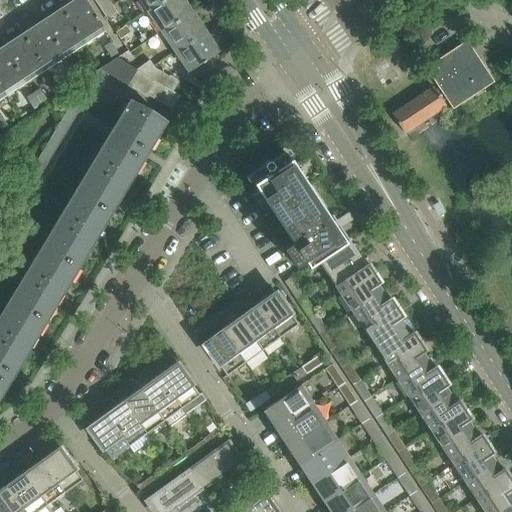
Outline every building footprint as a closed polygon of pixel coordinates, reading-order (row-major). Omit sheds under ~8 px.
[(63,7),(62,8),(85,44),(105,31),(84,0),(74,0),(72,2),(69,2),(65,5),(63,7)] [(108,0),(94,0),(102,12),(112,5),(108,0)] [(140,0),(148,11),(164,0),(140,0)] [(182,0),(164,0),(148,11),(162,31),(191,12),(182,0)] [(112,5),(102,12),(107,20),(117,13),(112,5)] [(62,8),(42,21),(65,57),(85,44),(62,8)] [(191,12),(162,31),(176,51),(204,32),(191,12)] [(24,33),(22,34),(46,70),(65,57),(42,21),(33,27),(30,28),(26,30),(24,33)] [(126,26),(116,33),(120,39),(130,33),(126,26)] [(204,32),(176,51),(189,71),(194,79),(208,70),(202,63),(218,52),(204,32)] [(22,34),(3,47),(26,83),(46,70),(22,34)] [(466,40),(456,47),(470,67),(480,60),(467,41),(467,40),(466,40)] [(112,42),(105,46),(111,56),(118,52),(112,42)] [(0,85),(6,96),(26,83),(3,47),(0,48),(0,85)] [(456,47),(425,68),(453,109),(494,82),(480,60),(470,67),(456,47)] [(117,58),(100,69),(108,74),(116,79),(125,63),(117,58)] [(149,60),(136,70),(142,74),(153,66),(149,60)] [(79,63),(72,67),(78,77),(85,73),(79,63)] [(125,63),(116,79),(127,85),(136,70),(125,63)] [(153,66),(142,74),(156,82),(164,87),(165,87),(172,91),(179,81),(170,75),(169,77),(155,68),(153,66)] [(72,67),(65,72),(72,82),(78,77),(72,67)] [(103,82),(108,74),(100,69),(91,75),(99,80),(103,82)] [(136,70),(127,85),(147,97),(148,95),(156,82),(142,74),(136,70)] [(84,81),(84,82),(93,87),(94,88),(99,80),(91,75),(86,77),(84,81)] [(84,82),(79,90),(88,96),(93,87),(84,82)] [(170,109),(171,109),(179,96),(172,91),(165,87),(164,87),(156,82),(148,95),(170,109)] [(434,87),(392,115),(404,133),(446,106),(434,87)] [(40,89),(33,93),(39,103),(46,99),(40,89)] [(79,90),(74,98),(83,104),(88,96),(79,90)] [(33,93),(26,97),(32,107),(39,103),(33,93)] [(0,313),(0,394),(165,121),(128,99),(128,98),(127,98),(126,99),(122,105),(125,106),(0,313)] [(74,98),(69,106),(79,111),(83,104),(74,98)] [(69,106),(65,113),(74,119),(79,111),(69,106)] [(65,113),(60,121),(69,127),(74,119),(65,113)] [(60,121),(56,129),(65,134),(69,127),(60,121)] [(56,129),(51,137),(60,142),(65,134),(56,129)] [(51,137),(46,144),(56,150),(60,142),(51,137)] [(46,144),(42,152),(51,158),(56,150),(46,144)] [(42,152),(37,160),(46,165),(51,158),(42,152)] [(292,242),(283,248),(295,266),(304,260),(308,266),(309,266),(309,267),(319,261),(318,260),(349,239),(343,230),(342,231),(344,234),(342,236),(291,158),(253,183),(292,242)] [(37,160),(32,168),(42,173),(46,165),(37,160)] [(32,168),(28,175),(37,181),(42,173),(32,168)] [(28,175),(23,183),(32,188),(37,181),(28,175)] [(23,183),(19,191),(28,196),(32,188),(23,183)] [(19,191),(14,199),(23,204),(28,196),(19,191)] [(14,199),(9,206),(18,212),(23,204),(14,199)] [(9,206),(5,214),(14,219),(18,212),(9,206)] [(5,214),(0,222),(9,227),(14,219),(5,214)] [(0,222),(0,221),(0,232),(5,235),(9,227),(0,222)] [(349,239),(318,260),(319,261),(329,277),(360,257),(349,239)] [(360,257),(329,277),(341,294),(374,272),(368,263),(365,265),(360,257)] [(374,272),(341,294),(352,311),(383,291),(378,283),(380,282),(374,272)] [(291,277),(285,282),(296,299),(303,295),(291,277)] [(256,304),(280,337),(298,324),(273,289),(272,290),(273,292),(256,304)] [(383,291),(352,311),(363,328),(397,306),(391,297),(388,299),(383,291)] [(303,295),(296,299),(307,316),(314,312),(303,295)] [(256,304),(239,316),(240,317),(239,318),(262,350),(280,337),(256,304)] [(400,317),(403,316),(397,306),(363,328),(375,345),(405,325),(400,317)] [(314,312),(307,316),(319,333),(326,329),(314,312)] [(262,350),(239,318),(238,317),(221,329),(245,362),(262,350)] [(405,325),(375,345),(386,362),(419,340),(413,331),(410,333),(405,325)] [(221,329),(203,342),(226,375),(245,362),(221,329)] [(326,329),(319,333),(330,350),(337,346),(326,329)] [(419,340),(386,362),(397,379),(428,359),(423,351),(425,350),(419,340)] [(337,346),(330,350),(341,367),(348,363),(337,346)] [(302,367),(306,374),(324,362),(320,355),(302,367)] [(428,359),(397,379),(408,396),(442,374),(436,365),(433,367),(428,359)] [(176,362),(157,375),(181,408),(200,395),(176,362)] [(348,363),(341,367),(353,384),(359,380),(348,363)] [(332,364),(325,369),(337,388),(344,383),(332,364)] [(302,367),(284,379),(288,386),(306,374),(302,367)] [(450,393),(445,386),(448,384),(442,374),(408,396),(420,413),(450,393)] [(140,387),(141,388),(141,389),(164,421),(169,427),(186,414),(181,408),(157,375),(140,387)] [(284,379),(266,391),(270,398),(288,386),(284,379)] [(359,380),(353,384),(364,401),(371,397),(359,380)] [(344,383),(337,388),(349,406),(356,401),(344,383)] [(300,385),(266,408),(266,409),(267,409),(279,427),(313,404),(300,385)] [(123,400),(123,401),(146,433),(164,421),(141,389),(140,389),(140,388),(123,400)] [(266,391),(245,404),(250,412),(251,411),(250,411),(270,398),(266,391)] [(450,393),(420,413),(431,430),(464,408),(458,399),(455,401),(450,393)] [(371,397),(364,401),(375,418),(382,414),(371,397)] [(146,433),(123,401),(122,400),(105,413),(129,446),(133,452),(151,440),(146,433)] [(356,401),(349,406),(361,424),(368,419),(356,401)] [(313,404),(279,427),(291,444),(290,445),(325,422),(313,404)] [(464,408),(431,430),(442,448),(473,427),(468,419),(471,418),(464,408)] [(105,413),(87,426),(111,459),(129,446),(105,413)] [(382,414),(375,418),(386,435),(393,431),(382,414)] [(368,419),(361,424),(373,442),(380,437),(368,419)] [(325,422),(290,445),(291,445),(303,463),(337,440),(325,422)] [(473,427),(442,448),(454,465),(487,442),(481,433),(478,435),(473,427)] [(204,439),(209,446),(221,437),(221,438),(222,437),(218,428),(204,439)] [(393,431),(386,435),(398,452),(405,448),(393,431)] [(380,437),(373,442),(385,460),(392,455),(380,437)] [(224,443),(186,470),(201,490),(205,488),(245,458),(235,443),(231,438),(224,443)] [(204,439),(187,452),(191,459),(209,446),(204,439)] [(303,463),(314,480),(314,481),(349,458),(337,440),(303,463)] [(495,461),(490,454),(493,452),(487,442),(454,465),(465,481),(495,461)] [(40,459),(64,492),(83,479),(59,446),(40,459)] [(405,448),(398,452),(409,469),(416,465),(405,448)] [(187,452),(169,465),(174,471),(191,459),(187,452)] [(392,455),(385,460),(397,478),(404,473),(392,455)] [(349,458),(314,481),(315,481),(327,499),(361,476),(349,458)] [(22,470),(22,471),(47,505),(64,492),(40,459),(23,472),(22,470)] [(495,461),(465,481),(476,499),(509,476),(503,467),(501,469),(495,461)] [(151,476),(151,477),(156,484),(174,471),(169,465),(152,477),(151,476)] [(416,465),(409,469),(420,486),(427,482),(416,465)] [(148,498),(157,511),(170,511),(197,493),(209,509),(216,504),(205,488),(201,490),(186,470),(148,497),(148,498)] [(23,472),(5,485),(9,490),(24,511),(51,511),(47,505),(22,471),(21,471),(23,472)] [(404,473),(397,478),(409,496),(416,491),(404,473)] [(335,511),(345,511),(372,494),(361,476),(327,499),(335,511)] [(511,480),(509,476),(476,499),(485,511),(492,511),(511,499),(511,480)] [(151,477),(137,487),(144,494),(145,493),(144,493),(156,484),(151,477)] [(427,482),(420,486),(431,503),(438,499),(427,482)] [(24,511),(9,490),(5,485),(0,488),(0,511),(24,511)] [(416,491),(409,496),(419,511),(423,511),(428,509),(416,491)] [(280,511),(267,492),(238,511),(280,511)] [(384,511),(372,494),(345,511),(384,511)] [(447,511),(438,499),(431,503),(437,511),(447,511)] [(511,511),(511,499),(492,511),(511,511)]
